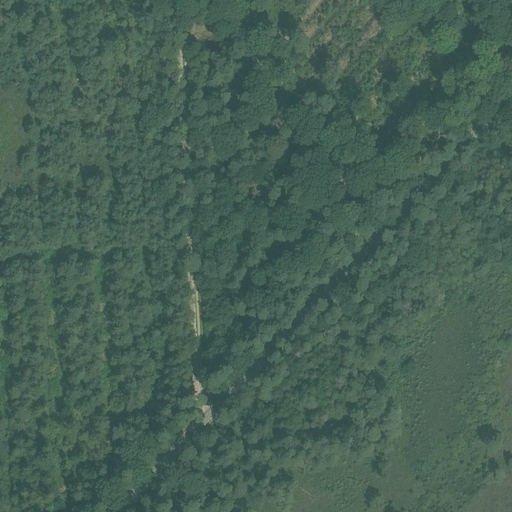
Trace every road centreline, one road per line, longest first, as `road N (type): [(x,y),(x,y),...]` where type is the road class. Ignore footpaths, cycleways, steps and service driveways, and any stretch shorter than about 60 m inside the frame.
road 1 (tertiary): [(117,511),(511,94)]
road 2 (track): [(176,0),(199,402)]
